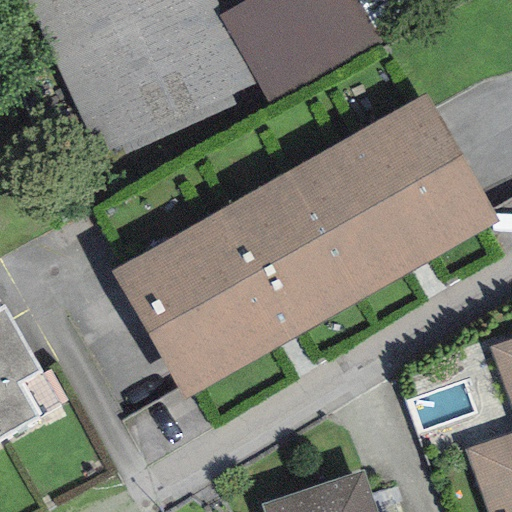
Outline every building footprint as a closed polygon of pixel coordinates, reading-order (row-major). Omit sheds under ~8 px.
[(215,0),(22,0),(95,156),(106,151),(111,163),(236,105),(231,95),(256,83),(218,16),(222,14),(215,0)] [(246,0),(222,14),(218,16),(256,83),(269,106),(381,43),(357,1),(356,0),(246,0)] [(425,94),(109,272),(183,400),(498,222),(425,94)] [(0,438),(38,417),(19,385),(40,373),(3,308),(0,309),(0,438)] [(511,511),(511,339),(489,348),(511,410),(511,433),(465,451),(486,511),(511,511)] [(377,511),(364,471),(260,505),(262,511),(377,511)]
